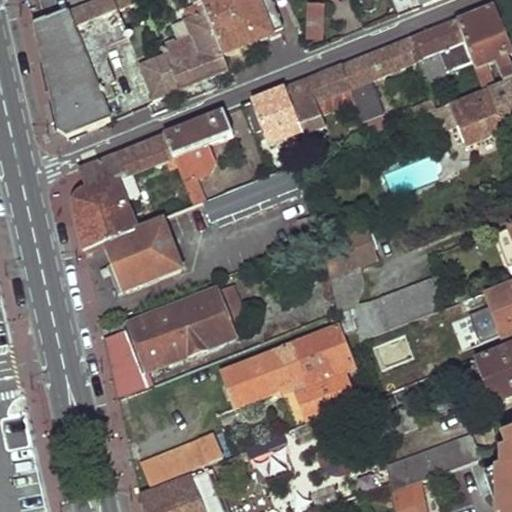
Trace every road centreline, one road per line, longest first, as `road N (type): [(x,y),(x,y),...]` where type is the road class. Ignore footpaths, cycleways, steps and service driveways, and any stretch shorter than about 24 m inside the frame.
road 1 (residential): [(22,182),(482,0)]
road 2 (primary): [(68,384),(22,182)]
road 3 (primary): [(103,511),(89,425),(68,384)]
road 4 (primary): [(68,384),(62,430),(86,511)]
